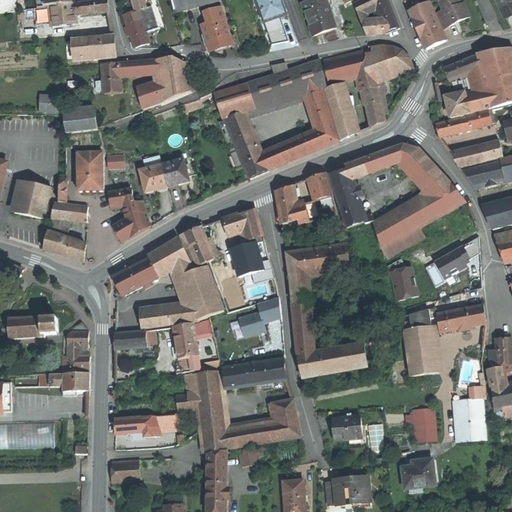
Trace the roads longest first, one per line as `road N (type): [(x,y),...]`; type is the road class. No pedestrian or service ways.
road 1 (residential): [(260,190),(316,451)]
road 2 (residential): [(403,122),(473,200),(511,318)]
road 3 (secondary): [(101,457),(102,318),(87,285)]
road 4 (secondary): [(118,263),(260,190)]
road 5 (secondary): [(260,190),(386,138),(403,122)]
road 6 (residential): [(222,65),(175,52),(132,54),(111,0)]
road 7 (residential): [(222,65),(197,96),(117,125)]
